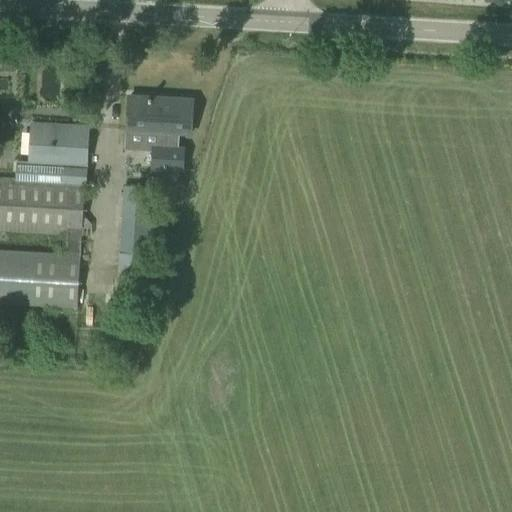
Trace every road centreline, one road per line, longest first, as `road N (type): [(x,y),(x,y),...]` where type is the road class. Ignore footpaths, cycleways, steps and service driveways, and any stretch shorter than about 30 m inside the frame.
road 1 (tertiary): [(0,4),(293,25)]
road 2 (tertiary): [(293,25),(511,40)]
